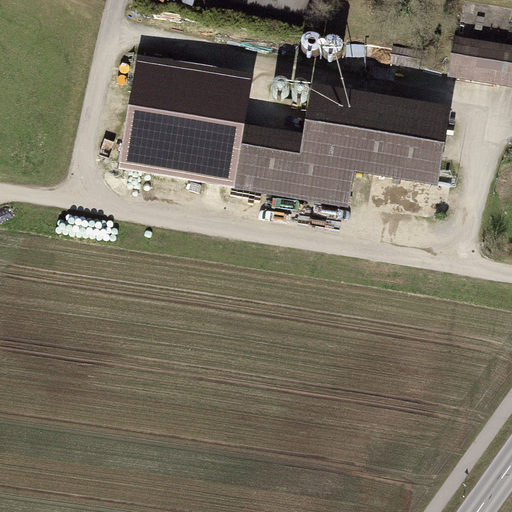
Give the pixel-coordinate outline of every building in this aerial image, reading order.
[(317,43),(312,42),(307,44),(303,48),(302,54),(304,59),(308,62),(314,63),(319,61),(322,57),(323,52),(322,47),(317,43)] [(511,52),(451,43),(444,86),(511,96),(511,52)] [(339,47),(334,46),(328,48),(325,52),(324,57),(326,63),(330,66),(335,67),(341,65),(344,61),(345,56),(343,50),(339,47)] [(245,136),(255,81),(139,62),(119,178),(235,198),(245,136)] [(288,100),(291,96),(291,91),(289,87),(284,85),(279,85),(276,88),(274,93),(275,98),(279,101),(284,102),(288,100)] [(308,104),(311,100),(311,95),(309,90),(304,88),(299,89),(296,92),(294,96),(295,101),(299,104),(304,105),(308,104)] [(353,217),(359,184),(439,198),(453,118),(316,95),(307,146),(245,136),(235,198),(353,217)]
